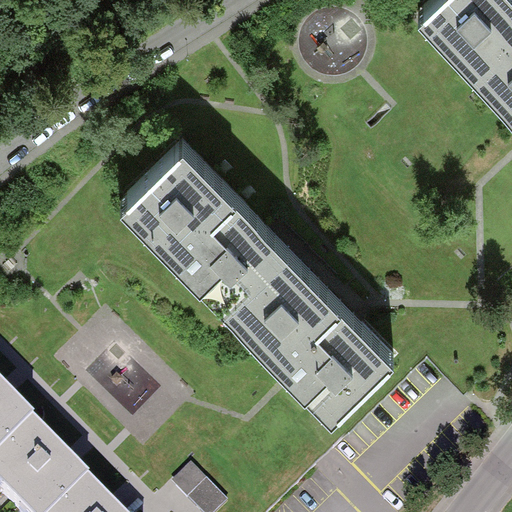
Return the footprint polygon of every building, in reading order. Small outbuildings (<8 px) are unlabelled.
[(511,0),(426,0),(419,7),(470,60),(511,20),(511,0)] [(511,20),(470,60),(511,104),(511,20)] [(183,137),(123,195),(174,248),(235,190),(218,172),(183,137)] [(235,190),(174,248),(226,301),(287,242),(271,226),(235,190)] [(287,242),(226,301),(278,354),(338,295),(323,280),(287,242)] [(338,295),(278,354),(330,407),(390,348),(359,317),(338,295)] [(0,390),(0,457),(32,424),(0,391),(0,390)] [(32,424),(0,457),(0,488),(21,511),(57,511),(89,482),(66,459),(32,424)] [(191,461),(172,480),(188,496),(190,495),(206,511),(215,511),(229,499),(191,461)] [(89,482),(57,511),(118,511),(111,504),(89,482)]
